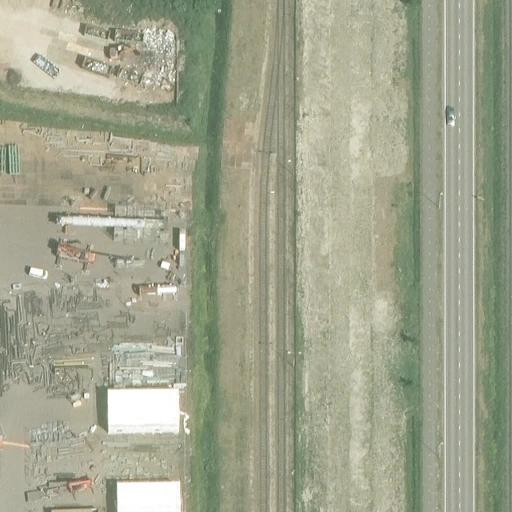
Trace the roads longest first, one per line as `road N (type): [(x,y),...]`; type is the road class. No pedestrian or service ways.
road 1 (unclassified): [(458,511),(458,0)]
road 2 (unknown): [(28,511),(92,502),(110,474),(97,310),(88,268),(0,220)]
